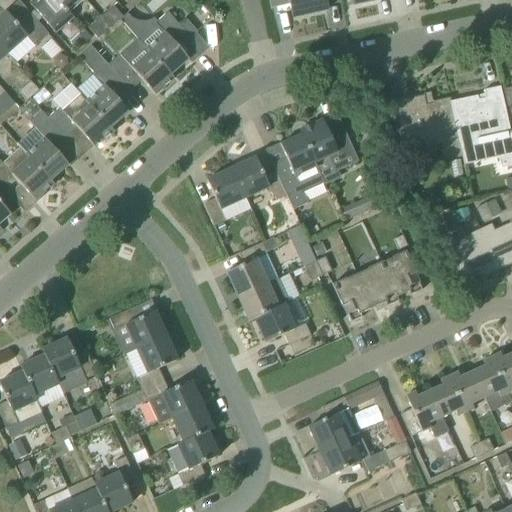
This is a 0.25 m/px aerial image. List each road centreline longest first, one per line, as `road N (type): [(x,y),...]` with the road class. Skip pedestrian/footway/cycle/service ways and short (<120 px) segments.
road 1 (residential): [(511,313),(446,325),(246,418)]
road 2 (residential): [(246,418),(187,292),(153,235),(118,199)]
road 3 (residential): [(491,20),(267,78)]
road 4 (residential): [(267,78),(227,97),(118,199)]
road 5 (residential): [(118,199),(0,297)]
